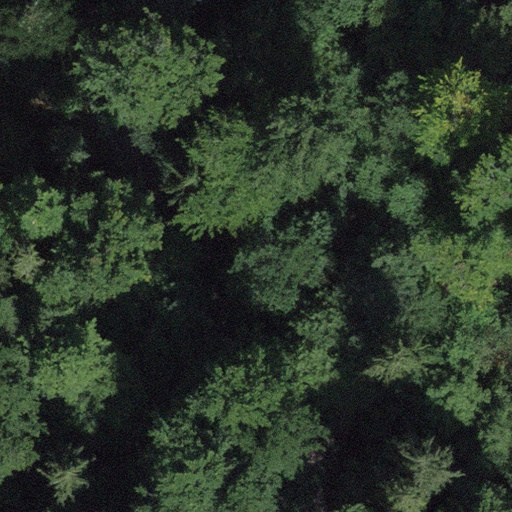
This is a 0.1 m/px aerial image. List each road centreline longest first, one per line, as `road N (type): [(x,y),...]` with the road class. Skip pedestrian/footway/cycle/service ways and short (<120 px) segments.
road 1 (unclassified): [(112,0),(317,511)]
road 2 (track): [(511,255),(287,427)]
road 3 (track): [(154,101),(0,120)]
